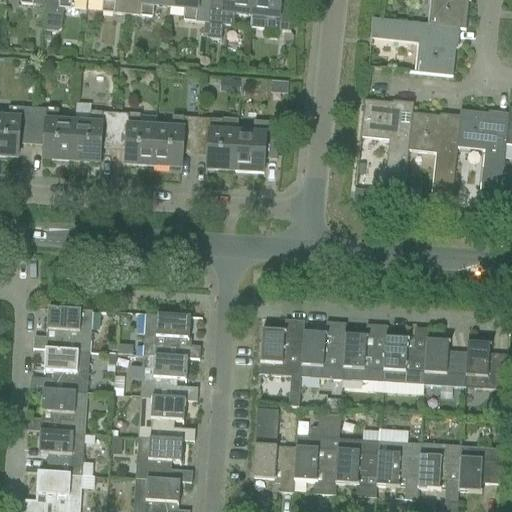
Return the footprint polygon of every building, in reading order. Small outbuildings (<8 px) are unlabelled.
[(45,9),(46,0),(20,0),(19,7),(45,9)] [(46,0),(45,9),(42,34),(56,35),(60,32),(63,12),(70,12),(71,3),(87,4),(87,0),(46,0)] [(127,18),(128,0),(87,0),(87,4),(103,6),(101,16),(127,18)] [(168,13),(169,0),(128,0),(127,18),(152,21),(153,11),(168,13)] [(208,27),(210,0),(169,0),(168,13),(185,14),(183,24),(208,27)] [(249,21),(251,0),(210,0),(208,27),(207,41),(220,43),(222,28),(233,29),(235,20),(249,21)] [(290,35),(293,0),(251,0),(249,21),(248,31),(290,35)] [(426,0),(431,0),(428,28),(427,28),(457,31),(457,32),(465,33),(468,5),(464,4),(464,0),(426,0)] [(457,32),(457,31),(427,28),(372,22),(370,43),(390,45),(417,48),(414,76),(452,80),(455,52),(451,51),(452,44),(455,44),(457,32)] [(42,35),(42,43),(49,44),(50,35),(42,35)] [(363,103),(359,142),(388,145),(383,191),(403,193),(403,191),(407,154),(411,116),(412,114),(412,108),(399,107),(399,111),(398,111),(391,111),(391,106),(365,103),(363,103)] [(113,147),(114,116),(90,115),(91,107),(73,107),(72,124),(73,124),(70,164),(98,166),(100,146),(113,147)] [(31,142),(33,112),(8,110),(7,120),(0,119),(0,159),(17,161),(18,141),(31,142)] [(70,164),(73,124),(72,124),(57,123),(58,113),(33,112),(31,142),(44,143),(42,162),(70,164)] [(459,122),(456,151),(457,151),(484,154),(478,201),(499,204),(505,148),(508,119),(507,119),(495,117),(494,122),(493,121),(493,122),(487,121),(487,117),(459,114),(458,120),(458,122),(459,122)] [(152,169),(155,129),(139,128),(140,118),(114,116),(113,147),(126,148),(124,167),(152,169)] [(411,116),(407,154),(435,157),(430,204),(451,206),(457,151),(456,151),(459,122),(458,122),(446,120),(446,124),(445,124),(438,124),(438,119),(411,116)] [(155,129),(152,169),(180,171),(181,151),(194,152),(196,121),(171,120),(170,130),(155,129)] [(234,174),(236,134),(221,133),(221,123),(197,121),(196,121),(194,152),(207,153),(206,172),(234,174)] [(276,163),(278,127),(252,125),(252,135),(236,134),(234,174),(262,176),(263,162),(276,163)] [(89,356),(92,315),(47,311),(45,340),(34,340),(33,352),(89,356)] [(119,316),(118,326),(128,327),(129,317),(119,316)] [(143,338),(142,360),(187,363),(187,362),(198,362),(199,350),(190,350),(187,350),(188,343),(189,322),(200,323),(201,322),(144,318),(143,338)] [(290,335),(262,334),(262,322),(261,322),(258,378),(300,381),(303,324),(291,323),(290,335)] [(331,338),(303,336),(304,324),(303,324),(300,381),(342,384),(345,339),(344,339),(345,327),(332,326),(331,338)] [(345,339),(342,384),(366,385),(383,386),(386,341),(384,341),(384,351),(373,350),(374,341),(345,339)] [(506,394),(509,339),(508,339),(507,359),(489,357),(490,348),(468,346),(465,391),(486,392),(506,394)] [(386,341),(383,386),(423,389),(425,389),(427,344),(425,344),(425,354),(408,352),(408,343),(386,341)] [(466,356),(448,355),(449,345),(427,344),(425,389),(465,391),(468,346),(466,346),(466,356)] [(108,345),(107,353),(115,353),(116,345),(108,345)] [(117,346),(116,355),(132,357),(132,347),(117,346)] [(87,397),(89,356),(33,352),(33,353),(44,354),(43,377),(44,377),(44,375),(53,376),(52,382),(31,381),(30,394),(42,395),(87,397)] [(115,357),(107,356),(106,366),(114,367),(115,357)] [(185,386),(187,363),(142,360),(141,369),(140,381),(139,401),(184,404),(196,405),(197,391),(175,390),(176,385),(185,386)] [(140,381),(141,369),(130,368),(129,379),(140,381)] [(113,378),(112,396),(121,397),(123,379),(113,378)] [(28,422),(27,435),(39,436),(39,435),(84,438),(87,398),(87,397),(42,395),(40,418),(40,422),(28,422)] [(288,400),(287,410),(297,411),(298,402),(289,401),(289,400),(288,400)] [(183,427),(184,404),(139,401),(137,442),(149,443),(181,445),(193,446),(194,432),(173,431),(173,426),(183,427)] [(329,403),(328,412),(340,413),(341,403),(340,403),(329,403)] [(296,440),(292,496),(293,497),(294,485),(322,486),(321,498),(335,499),(335,487),(338,442),(340,413),(328,412),(328,419),(321,418),(318,422),(317,432),(312,431),(308,436),(308,441),(296,440)] [(494,412),(494,420),(502,421),(502,412),(494,412)] [(279,496),(292,496),(296,440),(295,440),(295,451),(275,450),(277,414),(256,413),(253,449),(251,494),(252,494),(252,482),(280,484),(279,496)] [(82,479),(84,438),(39,435),(39,436),(38,459),(39,459),(39,457),(47,458),(46,477),(82,479)] [(137,442),(134,483),(179,486),(191,487),(192,473),(170,472),(171,467),(180,468),(181,445),(149,443),(137,442)] [(338,442),(335,487),(358,488),(358,480),(375,481),(377,481),(380,445),(338,442)] [(375,481),(375,490),(399,491),(404,491),(403,503),(415,504),(416,492),(418,492),(421,448),(380,445),(377,481),(375,481)] [(459,495),(462,450),(421,448),(418,492),(440,494),(440,485),(445,485),(444,506),(458,507),(458,495),(459,495)] [(500,488),(502,453),(462,450),(459,495),(481,496),(481,487),(500,488)] [(22,506),(21,511),(79,511),(81,492),(82,479),(46,477),(36,476),(35,505),(22,504),(22,506)] [(177,511),(179,486),(134,483),(132,511),(177,511)]
